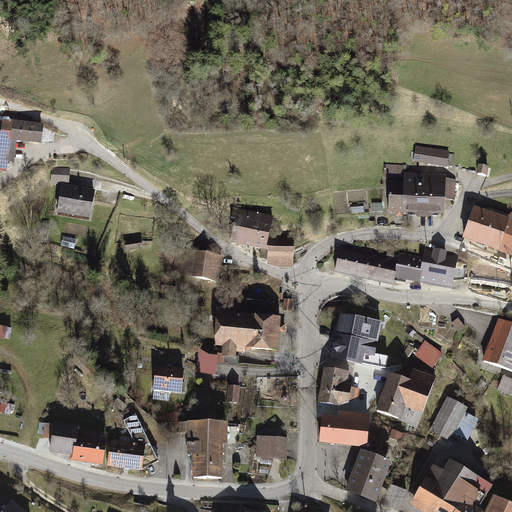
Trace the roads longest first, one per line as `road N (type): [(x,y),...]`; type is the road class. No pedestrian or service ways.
road 1 (tertiary): [(0,448),(135,490),(289,492),(308,483)]
road 2 (residential): [(305,278),(209,241),(88,145)]
road 3 (tertiary): [(308,483),(312,314),(322,289)]
road 4 (tertiary): [(322,289),(338,283),(511,302)]
road 5 (residential): [(441,238),(357,233),(333,240),(316,252),(305,278)]
